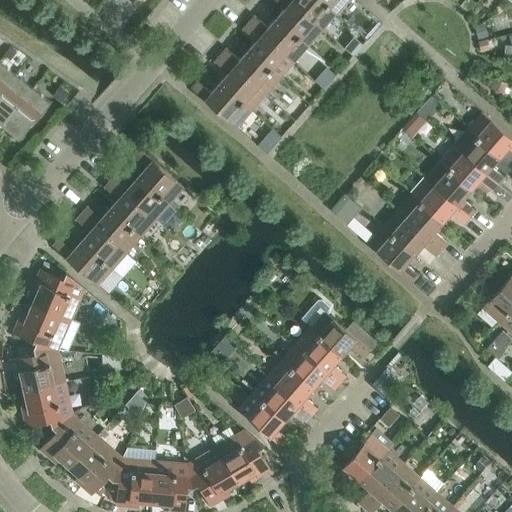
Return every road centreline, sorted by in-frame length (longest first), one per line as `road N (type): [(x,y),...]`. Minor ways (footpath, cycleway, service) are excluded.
road 1 (residential): [(25,207),(211,0)]
road 2 (residential): [(302,511),(300,452),(430,306)]
